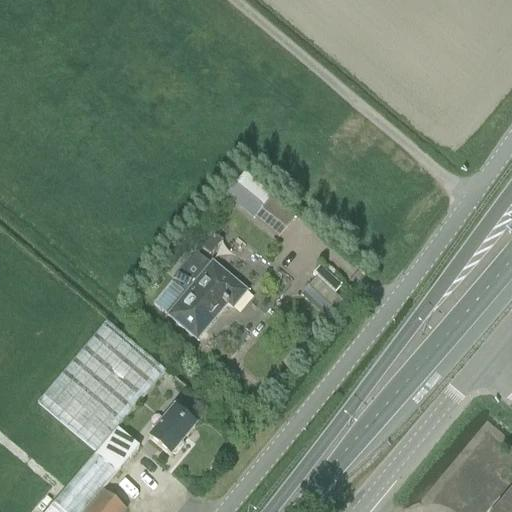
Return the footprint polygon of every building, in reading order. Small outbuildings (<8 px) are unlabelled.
[(226,197),(253,219),(269,201),(242,179),(226,197)] [(232,309),(247,291),(213,262),(168,315),(195,338),(224,303),(232,309)] [(319,268),(312,275),(334,296),(341,289),(319,268)] [(315,279),(307,288),(329,308),(337,299),(334,296),(315,279)] [(165,374),(103,322),(35,403),(97,455),(116,432),(165,374)] [(174,408),(149,438),(171,456),(195,426),(174,408)] [(97,455),(53,508),(58,511),(86,511),(103,492),(138,450),(116,432),(97,455)] [(511,511),(511,489),(492,511),(511,511)] [(86,511),(122,511),(125,510),(103,492),(86,511)]
